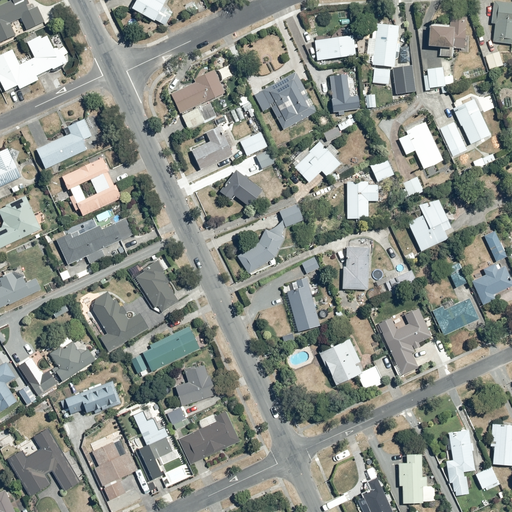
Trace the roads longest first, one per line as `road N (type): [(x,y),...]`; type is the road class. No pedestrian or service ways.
road 1 (tertiary): [(118,73),(291,456)]
road 2 (residential): [(291,456),(511,352)]
road 3 (residential): [(276,0),(118,73)]
road 4 (residential): [(172,511),(291,456)]
road 5 (residential): [(0,124),(118,73)]
